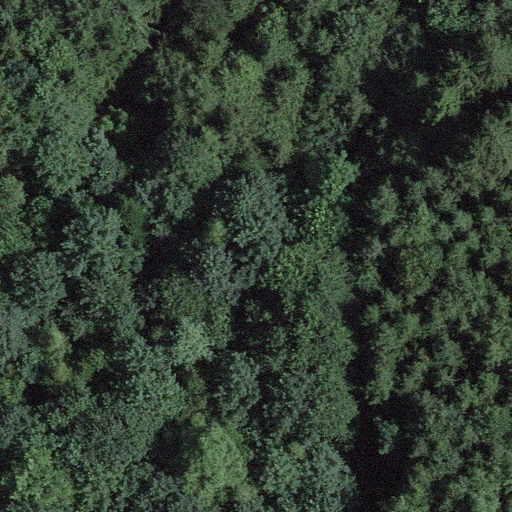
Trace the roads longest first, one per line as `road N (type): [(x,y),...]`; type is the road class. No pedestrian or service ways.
road 1 (track): [(344,511),(367,123),(398,0)]
road 2 (track): [(200,0),(91,126),(0,180)]
